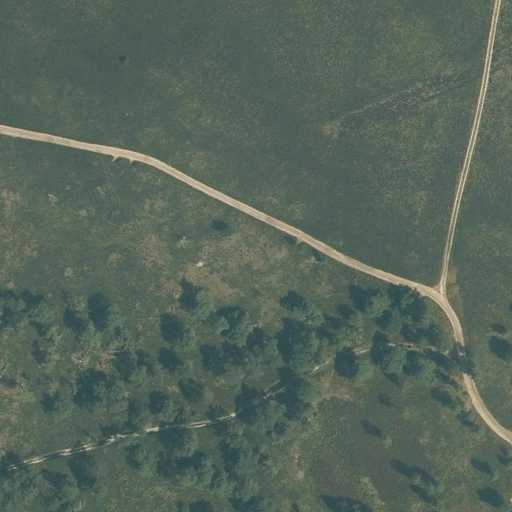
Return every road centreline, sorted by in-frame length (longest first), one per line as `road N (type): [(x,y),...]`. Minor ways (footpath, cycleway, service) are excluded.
road 1 (track): [(0,471),(120,434),(227,418),(260,404),(288,378),(370,346),(462,348)]
road 2 (track): [(0,129),(143,159),(402,286),(439,294)]
road 3 (track): [(498,0),(439,294),(455,321),(477,406),(511,439)]
